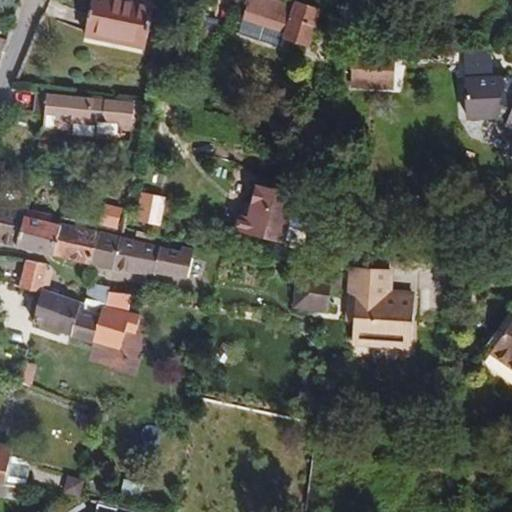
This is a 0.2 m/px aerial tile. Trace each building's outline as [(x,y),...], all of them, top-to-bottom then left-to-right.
[(155,3),(140,0),(91,0),(85,34),(147,46),(155,3)] [(247,0),(247,2),(251,3),(245,19),(287,33),(286,37),(308,44),(320,11),(297,3),(296,7),(274,0),(247,0)] [(341,48),(344,48),(345,0),(330,0),(329,48),(341,48)] [(340,64),(341,48),(329,48),(327,48),(326,64),(340,64)] [(354,80),(393,82),(394,61),(355,59),(354,80)] [(495,119),(510,79),(511,78),(468,79),(469,120),(495,119)] [(511,79),(510,79),(495,119),(511,125),(511,79)] [(393,88),(393,82),(354,80),(354,87),(393,88)] [(49,92),(38,90),(36,112),(45,113),(46,113),(44,127),(68,130),(69,119),(131,127),(134,104),(48,94),(49,92)] [(13,172),(4,170),(0,186),(0,190),(7,192),(13,172)] [(248,214),(243,213),(238,212),(234,229),(283,240),(295,192),(256,182),(251,202),(248,214)] [(0,202),(0,241),(16,245),(53,254),(60,224),(49,221),(51,217),(27,211),(28,208),(25,208),(0,202)] [(123,208),(106,204),(101,225),(119,229),(123,208)] [(91,264),(98,232),(60,224),(53,254),(91,264)] [(184,253),(98,232),(91,264),(117,271),(154,275),(154,274),(185,276),(191,255),(184,253)] [(185,247),(184,253),(191,255),(193,249),(185,247)] [(20,289),(41,293),(42,291),(49,265),(28,260),(20,287),(20,289)] [(403,346),(412,346),(415,295),(389,294),(390,273),(352,270),(349,323),(355,324),(353,342),(385,345),(385,340),(403,341),(403,346)] [(110,287),(88,282),(85,298),(107,302),(109,292),(110,287)] [(127,313),(130,295),(109,292),(107,302),(85,298),(84,304),(84,306),(82,306),(82,303),(62,297),(42,291),(41,293),(34,324),(94,343),(101,318),(106,310),(127,313)] [(303,302),(276,296),(273,308),(300,314),(303,302)] [(511,323),(511,310),(486,348),(492,352),(511,323)] [(511,323),(492,352),(491,353),(511,367),(511,323)] [(411,358),(412,346),(403,346),(402,357),(411,358)] [(21,382),(31,384),(35,365),(25,363),(22,379),(21,382)] [(95,416),(82,414),(80,428),(92,431),(95,416)] [(4,485),(26,487),(28,473),(18,472),(17,477),(6,476),(11,456),(0,452),(0,486),(4,487),(4,485)]
